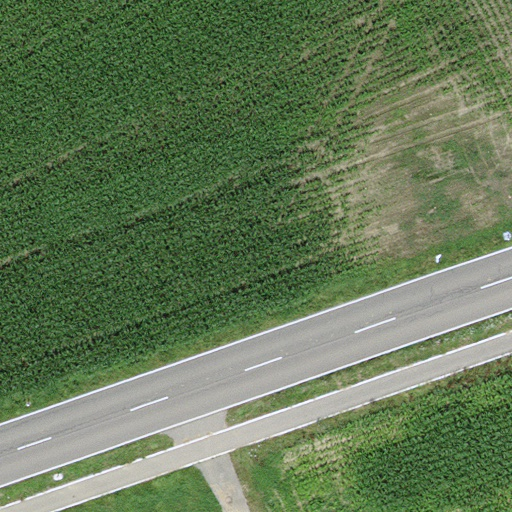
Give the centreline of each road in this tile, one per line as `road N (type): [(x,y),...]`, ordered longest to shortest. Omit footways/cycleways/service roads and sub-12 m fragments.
road 1 (secondary): [(511,278),(0,455)]
road 2 (track): [(188,391),(238,511)]
